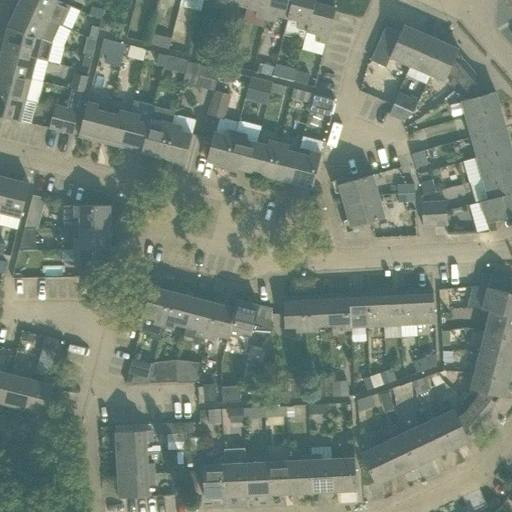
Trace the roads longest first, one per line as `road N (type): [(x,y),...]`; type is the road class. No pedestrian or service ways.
road 1 (residential): [(327,258),(233,281),(150,255),(128,194)]
road 2 (residential): [(327,258),(128,194)]
road 3 (residential): [(511,254),(327,258)]
road 4 (residential): [(128,194),(0,153)]
road 5 (residential): [(399,511),(493,461),(511,440)]
